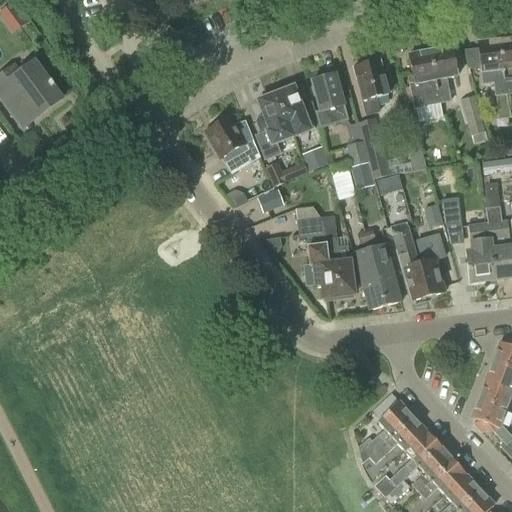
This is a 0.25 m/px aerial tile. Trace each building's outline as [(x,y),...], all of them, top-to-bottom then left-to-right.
[(509,38),(499,40),(505,97),(506,97),(511,96),(511,40),(510,41),(509,38)] [(505,97),(499,40),(488,41),(488,44),(477,45),(482,86),(493,85),(497,118),(508,117),(505,97),(506,97),(505,97)] [(439,48),(428,50),(440,106),(450,104),(445,81),(456,79),(450,49),(440,51),(439,48)] [(440,106),(428,50),(418,52),(419,56),(408,58),(413,85),(408,86),(413,111),(440,106)] [(364,64),(365,68),(353,70),(365,118),(378,115),(374,100),(388,97),(379,64),(375,65),(374,62),(364,64)] [(21,78),(13,68),(0,77),(0,99),(22,130),(61,101),(52,88),(53,87),(50,83),(49,84),(33,63),(31,65),(34,69),(21,78)] [(310,85),(317,113),(315,114),(319,131),(347,124),(335,78),(310,85)] [(269,99),(267,100),(273,115),(284,111),(290,124),(289,125),(294,140),(315,132),(308,115),(303,117),(292,90),(281,95),(278,93),(271,96),(269,99)] [(486,143),(474,98),(460,102),(472,146),(486,143)] [(273,115),(267,100),(258,104),(262,117),(257,119),(254,124),(258,134),(265,137),(270,149),(294,140),(289,125),(290,124),(284,111),(273,115)] [(205,135),(220,161),(231,177),(259,160),(252,142),(244,147),(229,121),(225,123),(224,121),(215,125),(215,129),(205,135)] [(368,165),(372,182),(412,173),(410,164),(402,166),(400,159),(385,162),(375,121),(357,126),(366,159),(367,164),(368,164),(368,165)] [(345,145),(350,165),(366,159),(357,126),(346,129),(349,140),(345,145)] [(321,149),(301,157),(308,175),(328,167),(321,149)] [(511,158),(496,161),(497,172),(511,169),(511,158)] [(265,171),(272,190),(307,176),(300,160),(295,162),(297,167),(280,174),(277,166),(265,171)] [(372,182),(368,165),(350,170),(356,193),(373,188),(371,183),(372,182)] [(402,175),(379,181),(383,196),(406,191),(402,175)] [(256,200),(262,215),(282,207),(276,192),(256,200)] [(440,202),(444,227),(460,225),(458,201),(440,202)] [(437,206),(422,210),(427,230),(431,229),(436,246),(447,243),(437,206)] [(159,230),(145,209),(106,240),(119,261),(159,230)] [(487,225),(486,225),(494,283),(511,281),(511,249),(499,252),(498,243),(509,241),(507,223),(501,223),(499,209),(485,210),(487,225)] [(330,286),(332,300),(334,300),(334,303),(341,302),(343,299),(353,297),(349,264),(339,265),(333,219),(319,220),(324,238),(324,242),(327,267),(330,267),(333,286),(330,286)] [(298,241),(324,238),(319,220),(296,223),(298,241)] [(405,226),(407,226),(406,225),(390,229),(411,303),(423,300),(418,281),(417,281),(413,268),(417,267),(405,226)] [(494,283),(486,225),(468,227),(470,245),(480,244),(481,254),(465,256),(469,286),(494,283)] [(418,267),(407,226),(405,226),(417,267),(413,268),(417,281),(418,281),(423,300),(443,295),(434,262),(441,260),(437,246),(422,250),(424,259),(421,260),(422,265),(418,267)] [(372,231),(364,234),(367,245),(375,242),(372,231)] [(367,245),(364,234),(356,236),(360,247),(367,245)] [(327,267),(324,242),(306,245),(309,268),(303,269),(306,288),(315,287),(315,288),(321,288),(322,301),(332,300),(330,286),(333,286),(330,267),(327,267)] [(385,247),(369,252),(383,309),(400,304),(385,247)] [(137,248),(119,261),(114,266),(122,281),(145,261),(137,248)] [(383,309),(369,252),(353,256),(368,313),(383,309)] [(194,357),(235,326),(200,273),(190,280),(182,265),(131,304),(141,319),(136,321),(153,349),(178,332),(194,357)] [(511,341),(505,342),(503,347),(499,345),(492,363),(511,371),(511,341)] [(511,371),(492,363),(485,382),(511,392),(511,371)] [(511,392),(485,382),(478,400),(506,411),(510,402),(511,402),(511,392)] [(506,411),(478,400),(470,420),(475,422),(473,426),(480,434),(493,434),(505,448),(511,441),(511,440),(501,429),(500,429),(506,411)] [(357,451),(361,466),(412,420),(398,405),(376,425),(383,432),(371,444),(368,440),(357,451)] [(396,446),(403,454),(425,434),(412,420),(361,466),(368,460),(374,466),(396,446)] [(384,486),(391,493),(439,449),(425,434),(403,454),(410,462),(384,486)] [(411,487),(418,495),(452,463),(439,449),(391,493),(402,483),(417,469),(423,476),(411,487)] [(436,490),(444,498),(465,478),(452,463),(418,495),(424,502),(436,490)] [(443,511),(457,511),(479,492),(465,478),(444,498),(450,505),(443,511)] [(402,483),(391,493),(384,500),(390,506),(408,490),(402,483)] [(479,492),(457,511),(487,511),(493,507),(479,492)]
